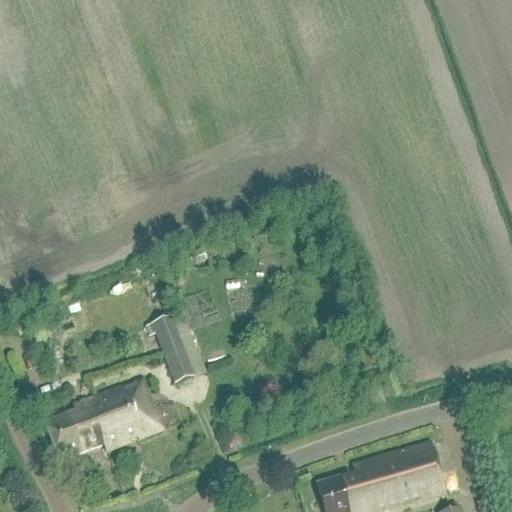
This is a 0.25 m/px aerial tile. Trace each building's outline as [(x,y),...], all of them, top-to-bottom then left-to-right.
[(227,302),(232,326),(258,321),(253,297),(227,302)] [(154,338),(162,358),(181,351),(170,321),(151,329),(150,327),(144,330),(147,341),(154,338)] [(193,381),(181,351),(162,358),(173,388),(193,381)] [(61,354),(48,355),(49,371),(62,370),(61,354)] [(375,370),(369,354),(357,359),(362,375),(375,370)] [(141,383),(93,401),(99,416),(92,419),(103,448),(102,448),(105,455),(161,434),(141,383)] [(56,466),(102,448),(103,448),(92,419),(99,416),(93,401),(71,409),(74,416),(42,428),(56,466)] [(393,511),(443,498),(429,447),(352,470),(354,478),(315,489),(321,511),(393,511)]
